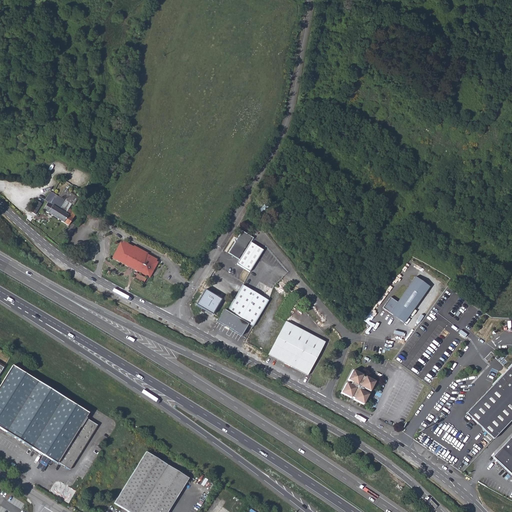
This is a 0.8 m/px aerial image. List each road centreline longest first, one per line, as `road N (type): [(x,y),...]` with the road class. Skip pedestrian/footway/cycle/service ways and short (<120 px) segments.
road 1 (trunk): [(440,511),(361,446),(0,256)]
road 2 (trunk): [(393,511),(0,264)]
road 3 (trunk): [(46,318),(353,511)]
road 4 (trunk): [(46,318),(45,326),(308,511)]
road 5 (residential): [(240,210),(349,339),(323,398)]
road 6 (tertiary): [(240,210),(288,113),(309,0)]
road 7 (tertiary): [(0,205),(68,262),(172,320)]
road 8 (tertiary): [(172,320),(323,398)]
road 9 (tertiary): [(172,320),(240,210)]
road 10 (residential): [(399,445),(472,349)]
